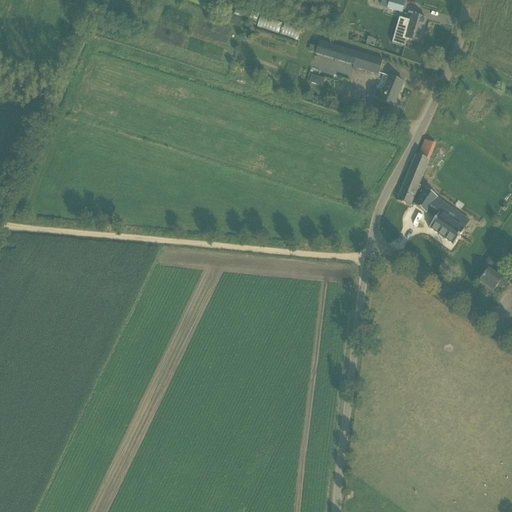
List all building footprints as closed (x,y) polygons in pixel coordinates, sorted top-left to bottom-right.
[(390,0),(388,9),(402,14),(405,0),(390,0)] [(243,9),(240,17),(246,19),(248,11),(243,9)] [(404,38),(404,39),(419,44),(426,20),(411,16),(406,32),(400,31),(398,36),(404,38)] [(257,28),(298,38),(301,28),(259,18),(257,28)] [(310,46),(308,52),(315,54),(317,48),(310,46)] [(353,67),(379,75),(383,60),(357,53),(353,67)] [(316,85),(319,78),(313,76),(311,84),(316,85)] [(394,107),(403,83),(389,77),(383,90),(377,88),(373,98),(378,100),(394,107)] [(416,155),(397,202),(410,207),(416,194),(429,161),(418,156),(416,155)] [(452,247),(463,232),(463,231),(453,224),(457,218),(435,202),(437,199),(425,190),(425,191),(414,206),(413,206),(425,215),(426,214),(425,214),(426,213),(435,220),(428,229),(429,230),(429,229),(452,246),(452,247)] [(499,284),(504,288),(507,284),(511,280),(504,275),(501,279),(489,270),(479,283),(492,293),(499,284)]
